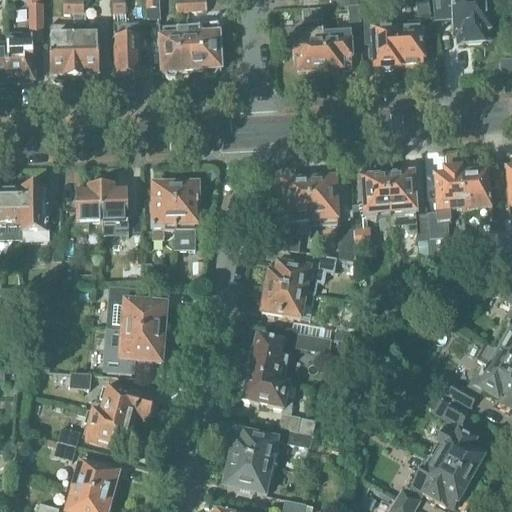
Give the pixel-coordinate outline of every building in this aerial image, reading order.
[(29,0),(30,38),(43,38),(42,0),(29,0)] [(73,18),(73,0),(62,1),(63,18),(73,18)] [(97,29),(88,29),(87,18),(86,18),(86,0),(73,0),(73,18),(74,29),(74,82),(84,82),(86,85),(95,85),(98,81),(99,81),(97,29)] [(111,0),(112,17),(125,17),(123,0),(111,0)] [(158,0),(145,0),(147,23),(160,23),(158,0)] [(188,0),(188,3),(189,15),(207,14),(205,0),(188,0)] [(357,10),(356,0),(334,0),(335,11),(347,10),(357,10)] [(430,21),(425,0),(413,0),(417,22),(430,21)] [(469,0),(433,0),(435,18),(451,16),(452,28),(458,28),(460,48),(483,46),(482,35),(489,34),(485,1),(469,3),(469,0)] [(189,15),(188,3),(176,4),(176,16),(189,15)] [(360,33),(359,23),(358,10),(357,10),(347,10),(349,34),(360,33)] [(303,25),(322,24),(323,23),(323,13),(302,13),(303,25)] [(369,61),(374,61),(374,72),(381,71),(383,73),(391,72),(393,71),(398,70),(399,68),(397,28),(397,27),(395,27),(395,23),(383,24),(383,14),(363,15),(364,40),(368,40),(368,47),(369,61)] [(125,27),(125,17),(112,17),(113,27),(115,80),(139,79),(137,27),(125,27)] [(323,37),(322,24),(303,25),(303,33),(303,37),(291,38),(292,45),(291,45),(293,66),(296,66),(297,76),(310,75),(312,77),(319,77),(321,74),(325,74),(323,39),(323,37)] [(402,27),(397,27),(397,28),(399,68),(406,68),(406,70),(422,69),(422,67),(424,67),(423,54),(421,54),(420,32),(418,32),(418,26),(402,27)] [(199,31),(188,32),(191,74),(200,73),(200,75),(205,75),(205,77),(207,78),(214,78),(217,75),(216,74),(220,74),(218,27),(199,28),(199,31)] [(74,82),(74,29),(49,30),(50,81),(51,81),(54,86),(62,86),(64,82),(74,82)] [(191,74),(188,32),(179,32),(179,29),(158,30),(161,77),(165,77),(165,79),(167,81),(174,80),(176,78),(176,77),(181,76),(181,75),(191,74)] [(340,36),(323,37),(323,39),(325,74),(327,74),(330,76),(337,76),(339,74),(349,73),(351,70),(351,65),(348,66),(348,60),(350,60),(349,33),(340,33),(340,36)] [(7,38),(7,51),(7,87),(13,87),(13,86),(33,86),(32,43),(30,43),(30,39),(7,38)] [(439,243),(438,227),(450,226),(450,219),(465,218),(462,177),(461,172),(444,173),(445,179),(434,180),(437,216),(427,217),(429,244),(439,243)] [(489,175),(462,177),(465,218),(480,216),(481,223),(492,222),(489,175)] [(387,179),(390,217),(412,215),(414,245),(416,245),(429,244),(427,217),(416,218),(413,177),(399,178),(397,176),(391,176),(390,178),(387,179)] [(363,219),(390,217),(387,179),(384,179),(382,177),(376,177),(374,180),(361,181),(363,219)] [(354,248),(354,243),(353,230),(337,231),(335,182),(321,183),(319,181),(313,182),(311,184),(308,184),(309,225),(310,232),(335,231),(337,264),(356,268),(354,248)] [(309,225),(308,184),(305,184),(303,182),(297,182),(295,185),(281,185),(283,226),(309,225)] [(174,232),(174,188),(170,188),(169,187),(162,187),(161,189),(153,189),(152,245),(163,245),(163,232),(174,232)] [(197,189),(174,188),(174,232),(175,232),(175,245),(194,245),(194,237),(194,236),(195,236),(195,234),(193,234),(193,229),(197,229),(197,225),(199,225),(199,206),(200,205),(200,195),(197,192),(197,189)] [(116,189),(101,190),(102,231),(115,230),(115,236),(128,236),(127,192),(116,192),(116,189)] [(102,231),(101,190),(86,190),(86,193),(75,193),(75,236),(88,236),(88,231),(102,231)] [(0,231),(19,231),(19,238),(23,238),(22,230),(22,193),(22,192),(22,191),(21,191),(21,197),(8,197),(8,193),(0,192),(0,231)] [(22,230),(23,238),(31,238),(31,245),(47,245),(47,218),(43,218),(43,207),(47,207),(47,191),(22,191),(22,192),(22,193),(22,230)] [(362,219),(352,219),(353,230),(354,243),(363,243),(362,219)] [(511,235),(500,236),(502,253),(511,251),(511,235)] [(488,254),(502,253),(500,236),(487,237),(488,254)] [(194,237),(194,245),(194,250),(203,250),(203,237),(194,237)] [(299,242),(281,240),(279,253),(297,256),(299,242)] [(448,243),(439,243),(429,244),(431,267),(450,265),(448,243)] [(62,244),(52,244),(52,265),(62,265),(62,244)] [(431,267),(429,244),(416,245),(418,268),(431,267)] [(142,279),(142,268),(141,254),(131,254),(132,279),(142,279)] [(267,278),(265,293),(315,301),(317,287),(323,288),(325,277),(333,278),(335,264),(306,258),(303,272),(272,267),(270,277),(267,278)] [(78,267),(63,267),(63,291),(98,291),(98,280),(78,280),(78,267)] [(156,268),(142,268),(142,279),(142,284),(154,284),(154,274),(156,275),(156,268)] [(174,274),(156,275),(154,274),(154,284),(174,283),(174,274)] [(502,332),(491,352),(511,363),(511,292),(508,290),(500,303),(511,310),(500,330),(502,332)] [(107,334),(123,335),(163,338),(163,337),(166,334),(167,327),(164,325),(165,310),(143,308),(144,296),(110,293),(107,334)] [(315,301),(265,293),(263,304),(261,305),(259,311),(261,314),(260,317),(301,324),(304,308),(313,309),(315,301)] [(334,346),(354,350),(357,338),(336,334),(334,346)] [(163,340),(163,338),(123,335),(122,352),(110,351),(107,353),(106,360),(108,362),(121,363),(121,364),(160,368),(162,352),(165,350),(165,343),(163,340)] [(293,350),(329,358),(331,345),(296,338),(293,350)] [(256,342),(248,378),(280,385),(282,373),(286,374),(288,364),(282,363),(285,348),(256,342)] [(352,360),(354,350),(334,346),(332,357),(352,360)] [(511,363),(491,352),(484,348),(475,363),(486,370),(481,377),(475,374),(464,392),(453,385),(446,397),(471,412),(481,394),(498,403),(498,402),(511,410),(511,363)] [(89,395),(90,379),(69,378),(68,394),(89,395)] [(280,385),(248,378),(247,383),(245,385),(244,390),(245,392),(242,405),(282,414),(278,433),(280,433),(278,445),(310,452),(316,427),(292,422),(293,416),(291,415),(293,408),(285,406),(288,386),(280,385)] [(108,391),(101,416),(133,425),(135,420),(149,424),(154,405),(108,391)] [(439,449),(432,464),(469,485),(487,454),(481,450),(482,448),(459,435),(468,418),(450,408),(443,404),(436,417),(442,421),(449,425),(442,431),(434,446),(439,449)] [(128,446),(133,425),(101,416),(93,414),(88,434),(128,446)] [(56,445),(76,451),(79,438),(60,432),(56,445)] [(233,448),(230,463),(272,473),(279,446),(268,443),(250,439),(238,436),(236,447),(233,448)] [(76,451),(56,445),(52,460),(72,466),(76,451)] [(272,473),(230,463),(230,465),(227,466),(226,471),(228,474),(224,490),(235,493),(234,494),(255,499),(255,498),(266,500),(272,473)] [(378,498),(392,506),(402,511),(414,511),(420,503),(419,503),(422,497),(446,511),(447,509),(451,511),(453,511),(469,485),(432,464),(425,476),(420,473),(410,492),(408,491),(408,492),(403,491),(402,493),(401,493),(387,484),(378,498)] [(80,466),(73,492),(112,503),(112,501),(116,499),(117,493),(116,490),(115,490),(119,477),(80,466)] [(351,509),(357,511),(359,511),(369,493),(356,485),(351,509)] [(111,505),(112,503),(73,492),(67,511),(112,511),(113,508),(111,505)]
